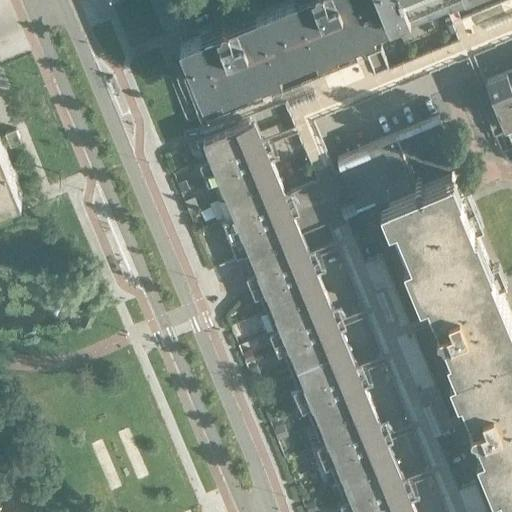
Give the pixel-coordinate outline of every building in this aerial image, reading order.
[(219,17),(181,33),(184,38),(198,73),(204,87),(222,80),(224,83),(253,71),(254,73),(283,61),(280,55),(298,48),(300,53),(339,37),(339,36),(349,32),(377,20),(375,16),(393,9),(391,4),(399,0),(261,0),(258,1),(219,17)] [(511,3),(510,0),(504,0),(496,3),(499,11),(511,6),(511,3)] [(496,3),(483,9),(486,17),(499,11),(496,3)] [(381,45),(367,51),(367,52),(368,52),(373,67),(374,67),(375,70),(389,64),(387,60),(381,46),(381,45)] [(511,64),(486,75),(510,133),(511,132),(511,64)] [(238,122),(197,139),(228,215),(204,225),(204,226),(222,219),(237,256),(219,263),(220,264),(251,251),(303,229),(339,215),(335,206),(355,198),(359,206),(382,197),(455,167),(459,165),(439,116),(338,158),(342,167),(265,199),(262,192),(284,182),(275,161),(253,170),(245,151),(238,135),(243,133),(238,122)] [(16,127),(5,132),(11,145),(22,141),(16,127)] [(511,139),(508,129),(497,134),(502,148),(511,143),(511,139)] [(0,190),(20,182),(0,134),(0,133),(0,190)] [(455,167),(382,197),(389,214),(390,216),(397,213),(412,249),(405,252),(421,291),(428,288),(439,315),(437,318),(438,320),(438,321),(443,323),(444,326),(451,343),(448,344),(456,364),(450,366),(459,387),(462,385),(473,412),(471,416),(471,417),(472,418),(476,419),(485,440),(477,443),(494,483),(501,480),(511,506),(511,511),(511,310),(492,262),(494,261),(477,222),(476,223),(460,186),(463,186),(462,184),(455,167)] [(186,178),(177,181),(180,190),(189,186),(186,178)] [(193,196),(187,199),(185,200),(188,208),(197,205),(193,196)] [(266,286),(259,289),(350,511),(398,511),(398,509),(393,510),(385,491),(379,475),(383,473),(374,452),(370,454),(367,446),(355,419),(360,417),(351,395),(346,397),(338,378),(332,362),(336,360),(327,338),(323,340),(320,332),(308,305),(313,303),(308,292),(312,291),(304,272),(296,275),(296,274),(318,265),(314,254),(310,246),(303,229),(251,251),(258,267),(266,286)] [(251,348),(243,351),(247,360),(254,357),(251,348)] [(274,403),(267,406),(272,419),(280,415),(274,403)] [(283,423),(274,427),(278,437),(287,433),(283,423)] [(315,499),(306,503),(309,511),(314,511),(320,510),(315,499)]
